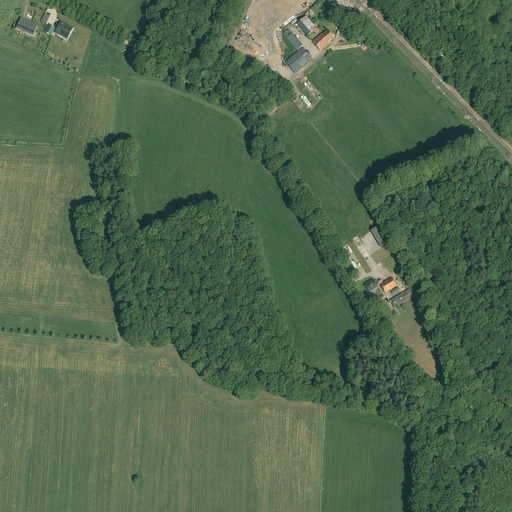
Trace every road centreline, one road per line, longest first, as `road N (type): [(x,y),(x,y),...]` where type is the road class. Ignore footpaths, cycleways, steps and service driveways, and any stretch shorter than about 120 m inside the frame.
road 1 (track): [(52,0),(250,111),(417,390),(511,444)]
road 2 (track): [(388,0),(511,123)]
